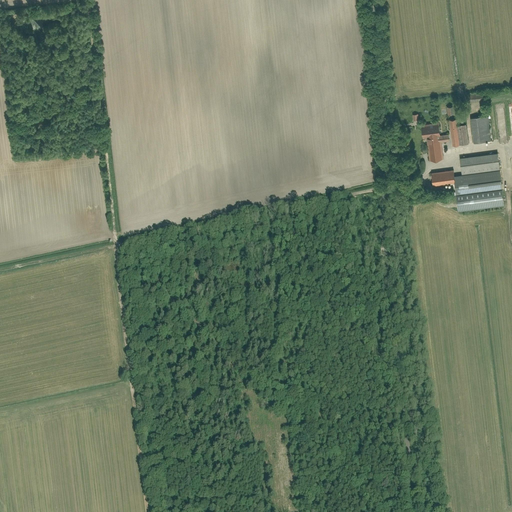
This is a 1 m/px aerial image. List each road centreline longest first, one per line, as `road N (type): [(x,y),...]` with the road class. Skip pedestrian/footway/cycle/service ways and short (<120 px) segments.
road 1 (unclassified): [(415,511),(377,195),(390,174),(369,0)]
road 2 (track): [(0,268),(382,189)]
